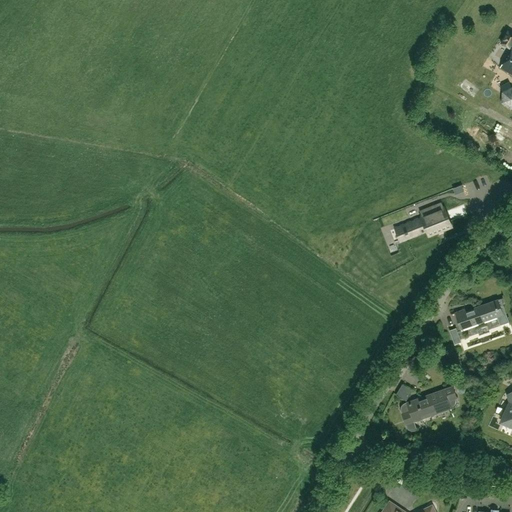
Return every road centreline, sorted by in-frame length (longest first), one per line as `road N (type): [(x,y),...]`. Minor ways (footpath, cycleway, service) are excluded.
road 1 (tertiary): [(347,450),(463,266),(511,217)]
road 2 (unclassified): [(511,472),(347,450)]
